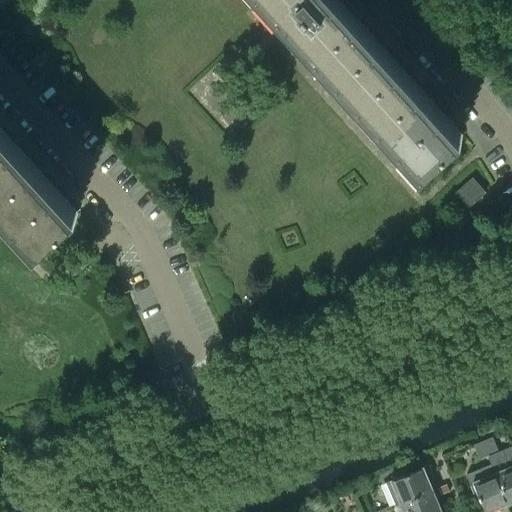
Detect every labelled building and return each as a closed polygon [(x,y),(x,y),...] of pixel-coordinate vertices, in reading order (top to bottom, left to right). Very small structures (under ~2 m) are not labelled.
[(463,134),(358,19),(361,16),(346,0),(264,0),(421,172),(463,134)] [(0,210),(36,250),(78,212),(0,126),(0,210)] [(454,193),(467,208),(485,191),(472,177),(454,193)] [(492,437),(483,441),(488,453),(497,450),(492,437)] [(479,457),(488,453),(483,441),(474,445),(479,457)] [(511,447),(511,446),(489,455),(492,463),(509,504),(511,502),(511,447)] [(485,511),(489,511),(509,504),(492,463),(466,474),(476,498),(479,496),(485,511)] [(395,504),(399,503),(437,487),(428,464),(406,473),(404,470),(390,475),(392,479),(386,482),(395,504)] [(447,483),(437,487),(440,495),(450,491),(447,483)] [(436,496),(440,495),(437,487),(399,503),(403,511),(440,511),(442,511),(436,496)]
